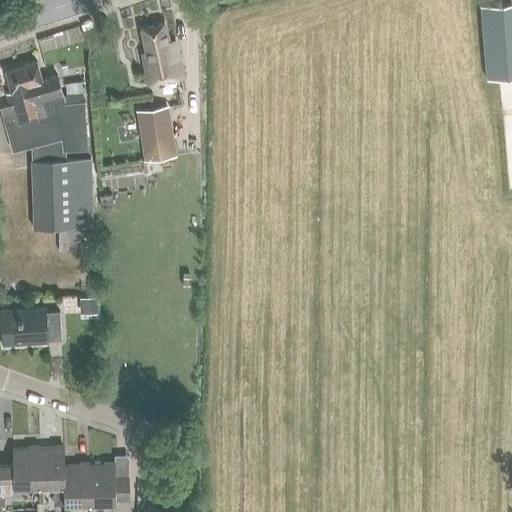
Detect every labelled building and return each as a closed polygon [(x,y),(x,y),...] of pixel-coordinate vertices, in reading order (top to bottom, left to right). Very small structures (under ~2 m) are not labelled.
[(511,21),(510,3),(480,5),(482,24),(511,21)] [(511,23),(511,21),(482,24),(486,77),(511,75),(511,23)] [(144,52),(140,53),(144,69),(129,73),(131,78),(127,79),(127,78),(126,78),(128,90),(182,77),(176,52),(175,52),(172,40),(166,41),(162,24),(139,29),(144,52)] [(56,74),(41,79),(36,61),(4,70),(10,91),(5,93),(9,105),(3,106),(15,150),(30,146),(33,228),(58,227),(59,251),(80,250),(80,227),(93,226),(91,158),(65,159),(65,151),(87,150),(83,101),(82,83),(59,85),(56,74)] [(176,157),(169,105),(136,110),(143,161),(176,157)] [(96,313),(95,297),(79,297),(80,314),(96,313)] [(3,344),(61,340),(59,311),(44,312),(44,308),(1,311),(3,344)] [(38,448),(38,487),(63,486),(63,466),(63,465),(63,447),(38,448)] [(21,495),(21,487),(38,487),(38,448),(12,448),(12,465),(0,465),(0,511),(1,506),(5,506),(5,495),(21,495)] [(63,486),(63,505),(89,504),(88,465),(63,465),(63,466),(63,486)] [(88,465),(89,504),(114,504),(114,501),(128,500),(128,477),(114,477),(114,465),(88,465)]
